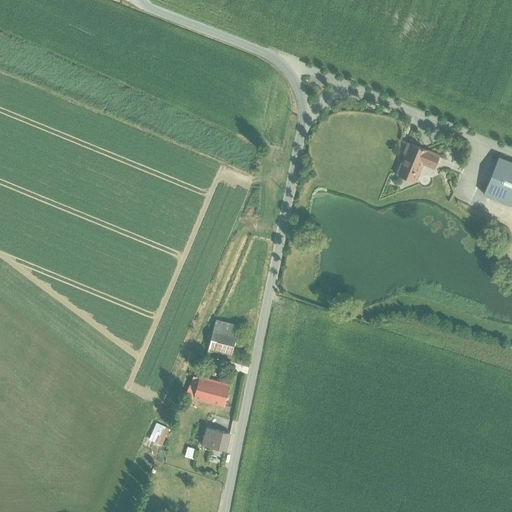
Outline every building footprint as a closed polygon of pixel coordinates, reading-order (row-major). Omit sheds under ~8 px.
[(403,165),(399,175),(416,182),(424,164),(435,169),(440,155),(408,142),(404,153),(408,154),(404,166),(403,165)] [(511,161),(499,156),(484,194),(511,205),(511,161)] [(217,319),(207,356),(231,362),(240,325),(217,319)] [(193,376),(185,396),(225,406),(230,386),(193,376)] [(156,422),(149,439),(162,444),(166,435),(167,435),(170,428),(156,422)] [(207,427),(202,444),(213,447),(211,454),(220,456),(222,449),(226,450),(230,433),(207,427)] [(188,446),(185,457),(194,459),(197,449),(188,446)]
